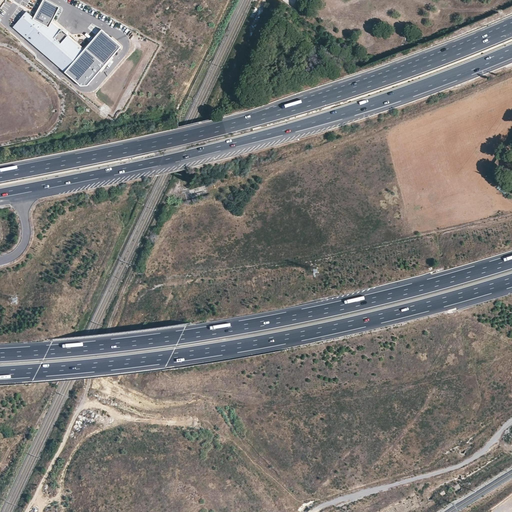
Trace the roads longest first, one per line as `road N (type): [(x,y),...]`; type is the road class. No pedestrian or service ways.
road 1 (motorway): [(0,193),(279,131),(511,51)]
road 2 (motorway): [(502,33),(284,110),(0,175)]
road 3 (motorway): [(511,261),(261,323),(0,355)]
road 4 (motorway): [(0,372),(238,345),(511,280)]
road 5 (track): [(26,511),(170,190)]
